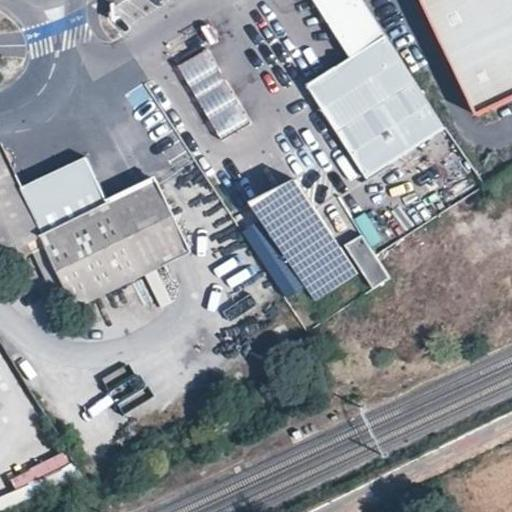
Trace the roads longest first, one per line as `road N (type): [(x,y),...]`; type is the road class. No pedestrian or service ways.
road 1 (unknown): [(0,313),(39,366),(68,374),(219,299),(215,266),(137,132),(102,111),(42,95)]
road 2 (unclassified): [(511,422),(328,511)]
